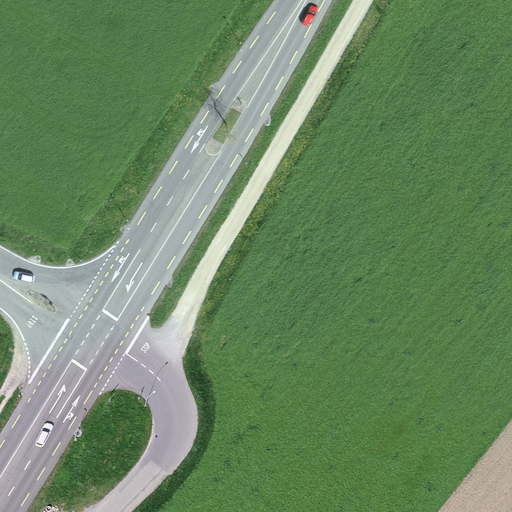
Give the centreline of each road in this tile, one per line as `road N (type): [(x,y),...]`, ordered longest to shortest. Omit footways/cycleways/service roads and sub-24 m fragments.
road 1 (track): [(152,370),(366,0)]
road 2 (secondary): [(90,333),(301,0)]
road 3 (unclassified): [(90,333),(152,370),(175,420),(163,457),(112,511)]
road 4 (secondary): [(0,486),(90,333)]
